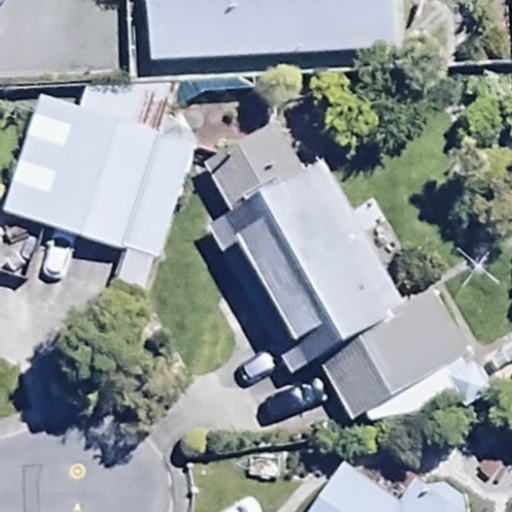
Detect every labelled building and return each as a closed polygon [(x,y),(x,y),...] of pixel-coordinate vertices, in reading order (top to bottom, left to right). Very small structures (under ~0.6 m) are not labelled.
[(148,0),(152,65),(399,54),(396,0),(148,0)] [(78,114),(44,102),(3,215),(127,260),(117,290),(145,300),(197,154),(176,112),(181,94),(85,95),(78,114)] [(320,371),(406,310),(311,159),(300,166),(276,128),(204,173),(232,223),(213,233),(295,384),(320,371)] [(406,310),(320,371),(350,426),(365,420),(371,426),(434,417),(460,400),(466,410),(490,395),(471,364),(476,361),(433,293),(406,310)] [(446,511),(414,492),(406,505),(339,464),(309,511),(446,511)]
